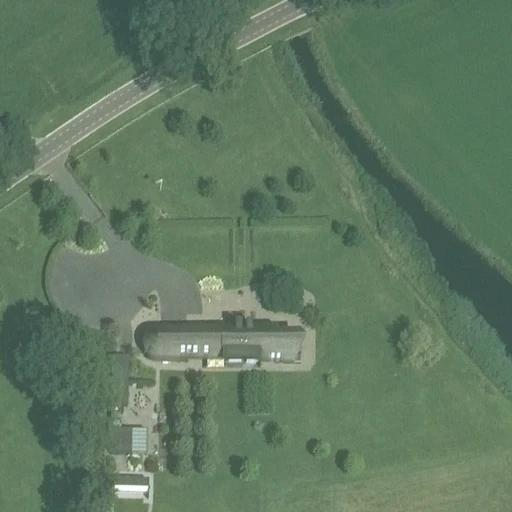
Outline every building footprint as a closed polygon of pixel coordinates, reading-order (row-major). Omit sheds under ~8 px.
[(60,262),(97,273),(102,258),(65,247),(60,262)] [(276,327),(158,329),(155,329),(152,330),(151,330),(148,332),(146,334),(144,336),(142,339),(141,341),(141,344),(141,346),(141,349),(142,352),(143,354),(145,357),(148,360),(152,362),(155,362),(157,363),(221,363),(221,369),(259,369),(259,366),(294,366),(294,334),(276,334),(276,327)] [(108,384),(108,407),(127,407),(128,385),(108,384)] [(111,455),(130,455),(130,432),(120,432),(113,432),(111,432),(111,455)] [(148,482),(111,481),(110,495),(148,495),(148,482)]
